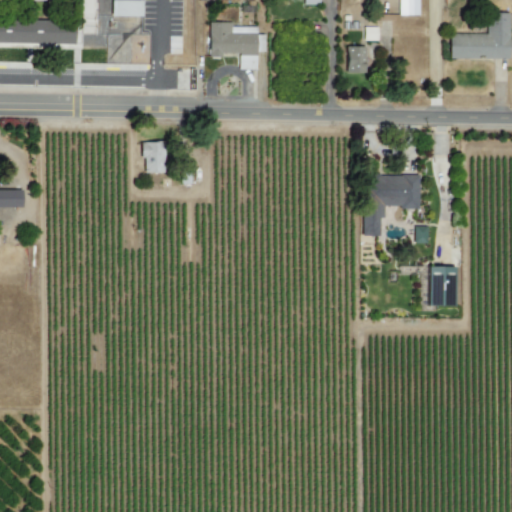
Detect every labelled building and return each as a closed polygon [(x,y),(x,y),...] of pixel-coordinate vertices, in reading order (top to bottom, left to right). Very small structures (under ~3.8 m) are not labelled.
[(92,0),(78,0),(78,21),(0,19),(0,43),(78,45),(78,34),(92,34),(92,0)] [(109,0),(109,16),(140,16),(139,0),(109,0)] [(416,15),(415,0),(396,0),(397,15),(416,15)] [(447,58),(447,46),(447,33),(484,33),(484,13),(507,13),(507,36),(507,46),(506,58),(447,58)] [(254,69),(254,51),(262,51),(262,34),(254,34),(254,27),(230,27),(230,22),(207,22),(206,57),(219,57),(219,54),(237,54),(237,69),(254,69)] [(375,40),(375,27),(361,27),(362,41),(375,40)] [(362,73),(363,47),(344,46),(343,72),(362,73)] [(141,173),(162,172),(161,141),(139,142),(141,173)] [(360,235),(360,173),(377,173),(377,175),(398,175),(398,174),(416,174),(416,208),(398,208),(398,206),(381,205),(381,217),(376,217),(376,235),(360,235)] [(0,207),(19,207),(20,190),(0,189),(0,207)] [(412,244),(424,244),(424,226),(412,226),(412,244)] [(452,267),(425,266),(424,305),(451,306),(452,267)]
